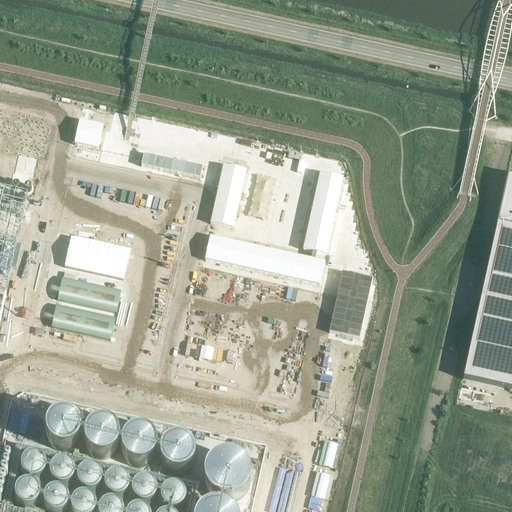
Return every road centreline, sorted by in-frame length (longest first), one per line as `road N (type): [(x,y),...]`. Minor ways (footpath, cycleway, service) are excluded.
road 1 (track): [(511,137),(481,257),(453,295),(403,511)]
road 2 (primary): [(511,79),(146,0)]
